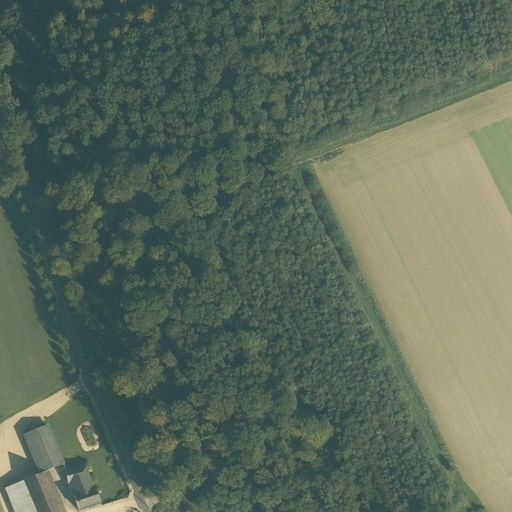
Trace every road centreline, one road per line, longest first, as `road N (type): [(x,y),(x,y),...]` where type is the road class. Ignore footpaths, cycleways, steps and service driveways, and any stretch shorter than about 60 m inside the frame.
road 1 (track): [(151,511),(167,488),(136,382),(140,339),(149,295),(197,216),(255,177),(511,80)]
road 2 (tertiary): [(0,69),(75,348),(145,511)]
